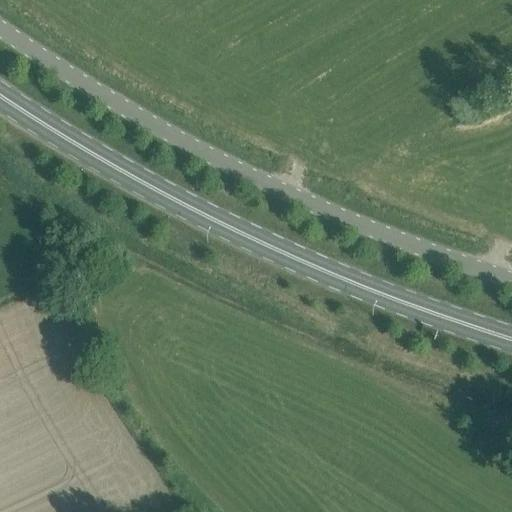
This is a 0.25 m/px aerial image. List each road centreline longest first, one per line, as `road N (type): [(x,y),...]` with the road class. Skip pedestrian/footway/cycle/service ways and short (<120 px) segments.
road 1 (unclassified): [(0,26),(170,135),(255,178),(511,280)]
road 2 (secondary): [(511,335),(245,232),(77,145),(0,92)]
